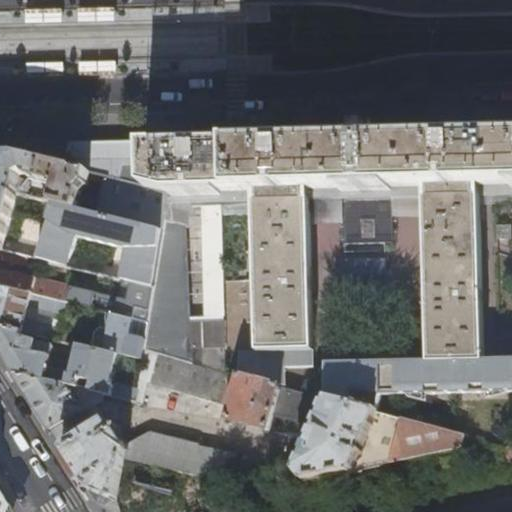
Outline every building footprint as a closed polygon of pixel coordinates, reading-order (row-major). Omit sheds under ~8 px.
[(115,10),(77,11),(78,25),(115,24),(115,10)] [(61,12),(25,13),(25,27),(61,26),(61,12)] [(116,64),(79,65),(79,79),(116,79),(116,64)] [(64,65),(26,66),(26,81),(64,80),(64,65)] [(69,148),(71,167),(90,172),(107,177),(171,191),(171,198),(251,191),(256,354),(311,354),(305,190),(423,187),(426,366),(482,365),(478,185),(511,184),(511,137),(465,138),(410,140),(361,141),(311,142),(111,147),(69,148)] [(0,187),(17,192),(29,194),(32,181),(21,178),(21,177),(20,175),(26,171),(28,176),(49,181),(45,198),(55,201),(79,206),(81,192),(88,185),(90,172),(71,167),(0,149),(0,187)] [(166,219),(171,191),(107,177),(99,211),(165,226),(166,219)] [(0,250),(7,251),(17,192),(0,187),(0,250)] [(79,206),(55,201),(41,260),(73,268),(80,237),(130,250),(123,279),(154,287),(165,226),(99,211),(79,206)] [(229,318),(227,205),(206,206),(208,319),(229,318)] [(184,223),(166,219),(165,226),(154,287),(147,320),(148,321),(142,352),(212,369),(213,367),(223,370),(222,349),(188,351),(184,223)] [(0,256),(6,258),(7,251),(0,250),(0,287),(66,302),(105,311),(115,313),(147,320),(154,287),(123,279),(120,279),(117,296),(0,270),(0,256)] [(62,316),(66,302),(0,287),(0,327),(35,335),(57,341),(59,333),(61,333),(62,328),(49,325),(52,314),(62,316)] [(142,352),(148,321),(147,320),(115,313),(113,324),(106,323),(105,330),(102,329),(97,333),(93,349),(118,354),(141,359),(142,352)] [(33,341),(35,335),(0,327),(0,350),(9,364),(15,375),(77,388),(80,378),(92,381),(90,391),(102,394),(112,396),(114,384),(111,383),(118,354),(93,349),(78,345),(73,369),(61,366),(62,359),(50,356),(53,345),(33,341)] [(212,369),(142,352),(141,359),(142,360),(135,401),(143,403),(147,384),(229,407),(226,418),(269,430),(273,415),(315,425),(297,470),(306,482),(461,449),(460,454),(504,445),(377,411),(327,398),(276,384),(235,373),(223,370),(213,367),(212,369)] [(311,369),(311,354),(256,354),(244,354),(235,373),(276,384),(284,370),(311,369)] [(327,398),(377,411),(380,399),(511,396),(511,363),(482,365),(426,366),(394,367),(394,370),(379,370),(379,367),(331,368),(327,398)] [(90,391),(77,388),(15,375),(33,402),(72,463),(87,487),(117,500),(126,460),(234,485),(239,459),(214,454),(215,449),(151,434),(129,449),(120,435),(121,434),(114,423),(107,423),(96,407),(104,403),(102,394),(90,391)] [(9,511),(0,497),(0,511),(9,511)]
